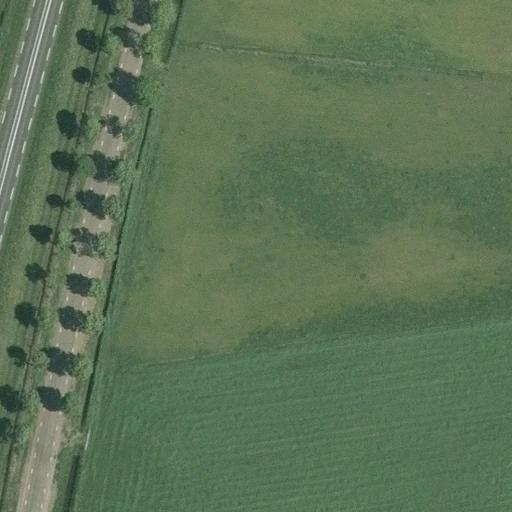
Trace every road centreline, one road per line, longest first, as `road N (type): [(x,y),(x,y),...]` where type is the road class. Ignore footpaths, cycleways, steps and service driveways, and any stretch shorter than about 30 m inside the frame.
road 1 (unclassified): [(32,511),(148,0)]
road 2 (primary): [(0,182),(48,0)]
